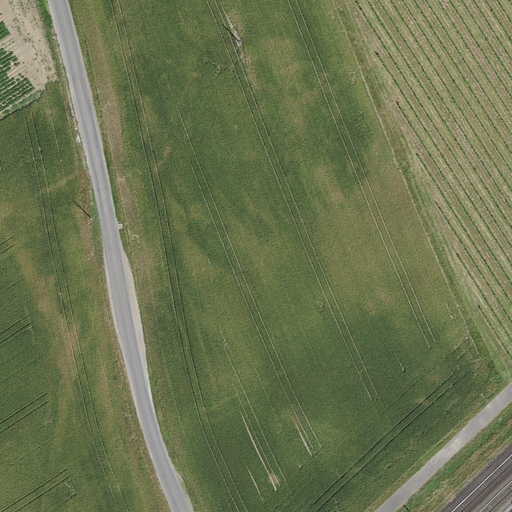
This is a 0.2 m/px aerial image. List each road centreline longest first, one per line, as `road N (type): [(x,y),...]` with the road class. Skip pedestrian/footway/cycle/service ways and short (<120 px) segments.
road 1 (unclassified): [(178,511),(137,415),(112,252),(51,0)]
road 2 (track): [(376,511),(511,385)]
